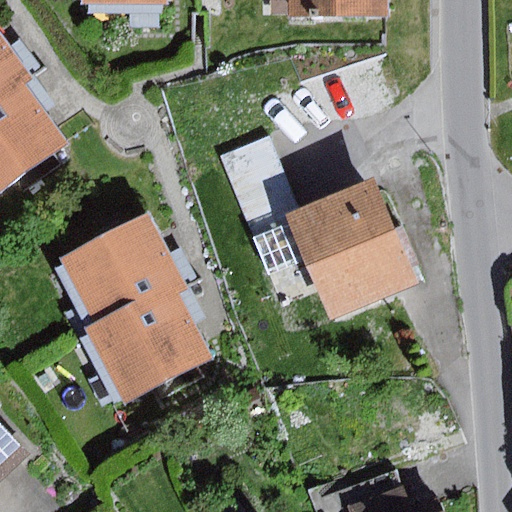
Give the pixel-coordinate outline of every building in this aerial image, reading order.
[(388,0),(294,0),(295,20),(389,20),(388,0)] [(0,93),(20,79),(28,74),(0,34),(0,93)] [(0,93),(0,192),(67,144),(20,79),(0,93)] [(249,231),(299,210),(270,136),(219,156),(249,231)] [(299,210),(249,231),(267,277),(310,259),(335,320),(420,285),(376,179),(299,210)] [(63,256),(98,322),(176,282),(183,278),(149,212),(63,256)] [(98,322),(90,327),(128,401),(214,357),(176,282),(98,322)] [(0,424),(0,478),(27,454),(0,424)] [(413,511),(399,471),(326,498),(331,511),(413,511)]
